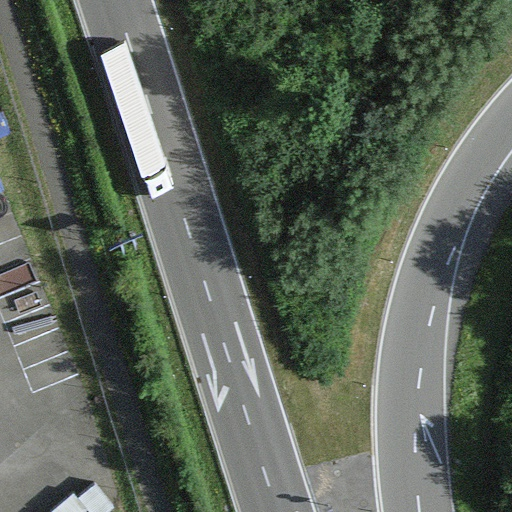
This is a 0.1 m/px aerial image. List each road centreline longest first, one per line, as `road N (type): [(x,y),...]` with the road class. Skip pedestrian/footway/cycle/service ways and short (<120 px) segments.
road 1 (motorway): [(113,0),(277,511)]
road 2 (motorway): [(418,511),(412,333),(440,227),(511,119)]
